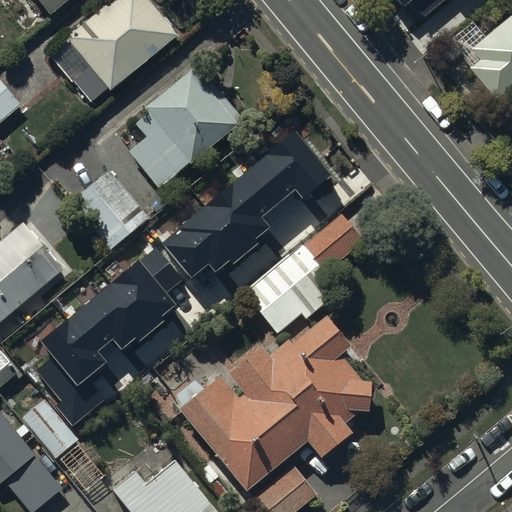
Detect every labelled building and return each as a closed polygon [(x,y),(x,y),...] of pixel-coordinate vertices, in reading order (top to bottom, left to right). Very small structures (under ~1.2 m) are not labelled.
[(25,0),(35,15),(49,26),(80,0),(25,0)] [(146,0),(109,0),(64,37),(89,67),(73,81),(91,102),(107,89),(109,90),(176,35),(146,0)] [(395,0),(402,8),(410,1),(422,16),(441,0),(395,0)] [(511,7),(470,44),(478,54),(467,64),(495,97),(511,83),(511,7)] [(129,161),(158,197),(189,175),(190,176),(237,138),(233,134),(240,128),(208,89),(202,95),(192,82),(144,120),(148,125),(136,135),(146,148),(129,161)] [(0,133),(21,114),(0,90),(0,133)] [(136,261),(39,342),(52,357),(36,370),(62,402),(56,407),(72,426),(104,399),(89,381),(100,372),(97,369),(105,362),(96,351),(111,338),(120,349),(134,338),(138,343),(171,316),(168,312),(177,305),(168,294),(188,277),(190,279),(207,266),(214,274),(228,262),(232,267),(265,239),(262,235),(270,228),(260,217),(293,189),(301,199),(303,197),(306,201),(330,181),(326,177),(329,175),(292,131),(176,228),(178,231),(139,264),(136,261)] [(110,169),(71,201),(110,249),(150,217),(110,169)] [(342,215),(302,245),(322,270),(361,240),(342,215)] [(22,233),(0,251),(0,332),(63,280),(22,233)] [(339,294),(301,245),(247,287),(257,299),(256,308),(276,335),(301,315),(305,320),(339,294)] [(182,421),(177,425),(244,506),(307,458),(321,474),(348,451),(353,425),(367,426),(370,397),(364,397),(341,370),(350,362),(325,333),(298,355),(289,347),(265,367),(260,362),(227,390),(223,386),(204,402),(182,421)] [(0,359),(0,388),(14,377),(0,359)] [(174,408),(182,421),(204,402),(193,394),(174,408)] [(44,401),(24,418),(55,457),(76,441),(44,401)] [(0,424),(0,495),(5,491),(22,511),(42,511),(61,498),(0,424)] [(134,472),(112,490),(129,511),(216,511),(174,460),(144,485),(134,472)] [(293,475),(253,506),(257,511),(305,511),(316,503),(293,475)]
